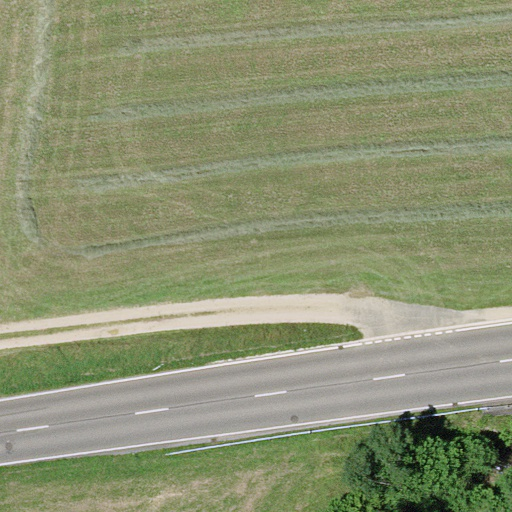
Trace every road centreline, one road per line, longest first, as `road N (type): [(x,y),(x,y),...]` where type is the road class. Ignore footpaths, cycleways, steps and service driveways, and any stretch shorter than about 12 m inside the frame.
road 1 (secondary): [(511,359),(0,432)]
road 2 (track): [(441,367),(389,329),(334,317),(0,343)]
